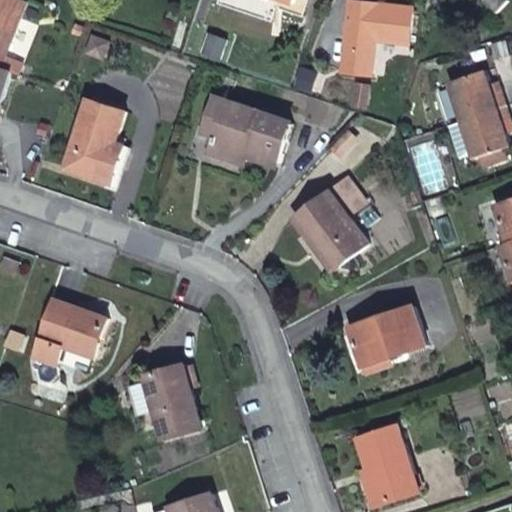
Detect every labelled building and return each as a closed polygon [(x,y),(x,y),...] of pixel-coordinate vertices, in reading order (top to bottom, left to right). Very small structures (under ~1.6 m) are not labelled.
[(0,0),(0,61),(6,64),(34,1),(31,0),(0,0)] [(411,33),(414,0),(351,0),(345,63),(374,67),(379,29),(411,33)] [(0,123),(21,71),(6,64),(0,61),(0,123)] [(450,73),(463,112),(505,96),(499,78),(491,81),(483,61),(450,73)] [(279,155),(291,115),(220,92),(214,108),(222,111),(212,143),(248,154),(250,146),(279,155)] [(116,138),(126,107),(89,96),(69,163),(114,177),(125,141),(116,138)] [(511,114),(505,96),(463,112),(476,147),(478,152),(484,150),(493,147),(496,155),(510,150),(507,142),(511,140),(511,138),(506,121),(511,118),(511,114)] [(463,112),(450,117),(462,152),(476,147),(463,112)] [(493,147),(484,150),(487,158),(496,155),(493,147)] [(341,254),(368,234),(330,182),(297,208),(317,236),(324,232),(341,254)] [(511,230),(511,189),(499,195),(511,230)] [(355,321),(369,358),(390,351),(431,336),(417,298),(355,321)] [(100,355),(113,319),(60,300),(41,355),(63,363),(64,360),(69,344),(98,355),(100,355)] [(69,344),(64,360),(92,370),(98,355),(69,344)] [(390,351),(369,358),(372,366),(392,359),(390,351)] [(197,358),(190,361),(197,380),(204,378),(197,358)] [(197,380),(190,361),(154,372),(175,436),(211,424),(197,380)] [(428,484),(405,418),(365,431),(388,497),(428,484)] [(202,501),(218,496),(216,489),(200,494),(202,501)] [(223,511),(219,496),(218,496),(202,501),(178,508),(178,511),(223,511)]
